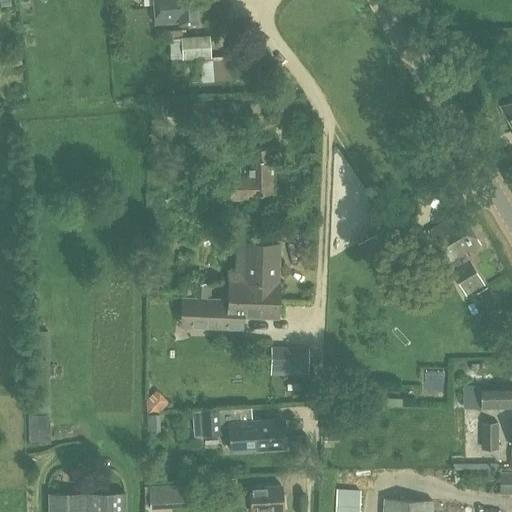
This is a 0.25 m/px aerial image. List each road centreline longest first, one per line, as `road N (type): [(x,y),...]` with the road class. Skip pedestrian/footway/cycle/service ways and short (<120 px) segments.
road 1 (track): [(311,511),(327,123),(249,6)]
road 2 (secondary): [(511,221),(381,0)]
